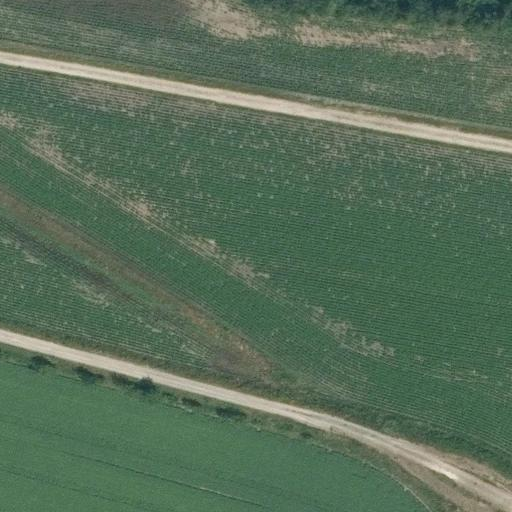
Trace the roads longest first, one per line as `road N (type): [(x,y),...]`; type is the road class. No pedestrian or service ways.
road 1 (track): [(0,61),(511,152)]
road 2 (track): [(0,337),(384,445),(484,511)]
